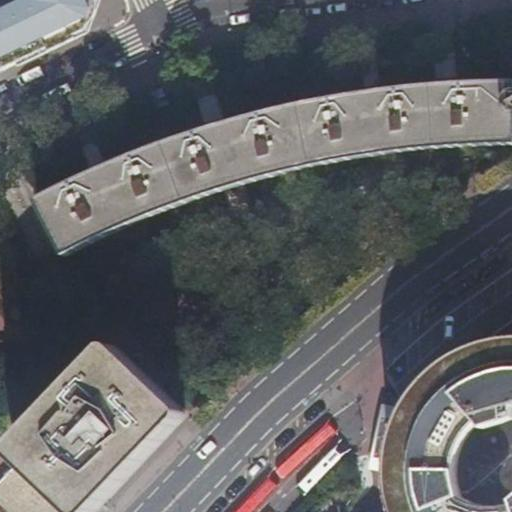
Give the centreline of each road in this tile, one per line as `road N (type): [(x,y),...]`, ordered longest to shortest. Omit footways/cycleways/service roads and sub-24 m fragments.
road 1 (secondary): [(511,193),(396,274),(272,380),(148,511)]
road 2 (secondary): [(181,511),(371,327),(511,220)]
road 3 (residential): [(159,27),(0,104)]
road 4 (residential): [(283,0),(211,7),(159,27)]
